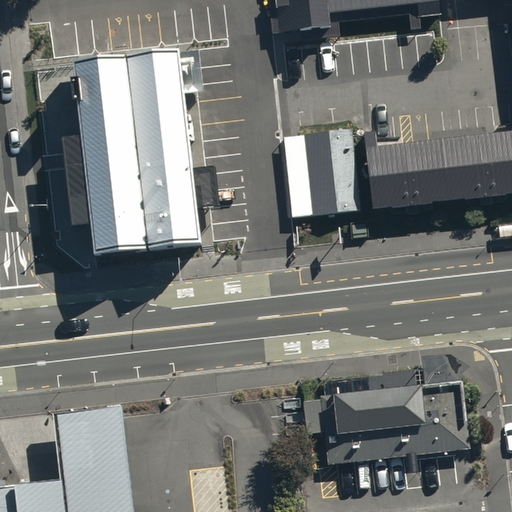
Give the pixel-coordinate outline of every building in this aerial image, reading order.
[(56,0),(58,12),(162,3),(163,10),(255,1),(254,0),(56,0)] [(439,0),(273,0),(277,30),(336,23),(334,6),(390,0),(411,0),(413,16),(441,13),(439,0)] [(511,191),(511,0),(508,0),(511,28),(511,130),(364,150),(372,210),(511,191)] [(179,49),(73,61),(95,255),(201,243),(179,49)] [(350,128),(299,132),(305,213),(355,209),(350,128)] [(318,395),(325,465),(466,450),(459,380),(318,395)] [(132,511),(122,418),(53,426),(60,491),(45,492),(23,494),(24,511),(132,511)] [(24,511),(23,494),(0,496),(0,511),(24,511)]
